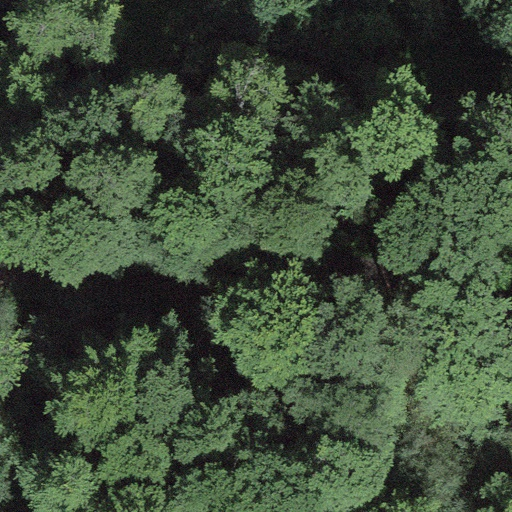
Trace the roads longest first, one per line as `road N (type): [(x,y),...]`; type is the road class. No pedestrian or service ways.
road 1 (track): [(182,243),(395,269),(511,303)]
road 2 (track): [(182,243),(0,271)]
